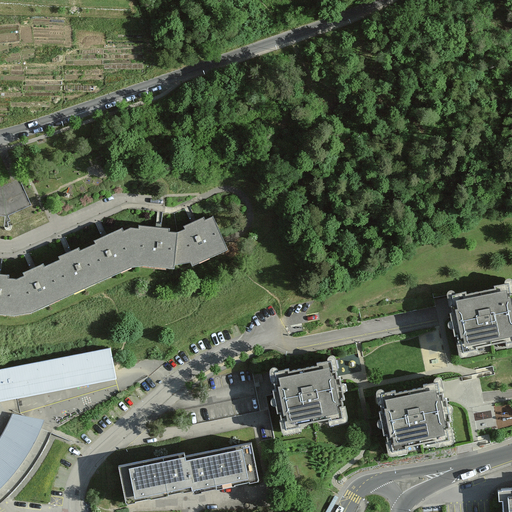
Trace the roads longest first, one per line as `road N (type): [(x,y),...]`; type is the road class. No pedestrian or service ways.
road 1 (tertiary): [(0,135),(378,0)]
road 2 (residential): [(76,511),(80,477),(129,427),(219,357),(273,335)]
